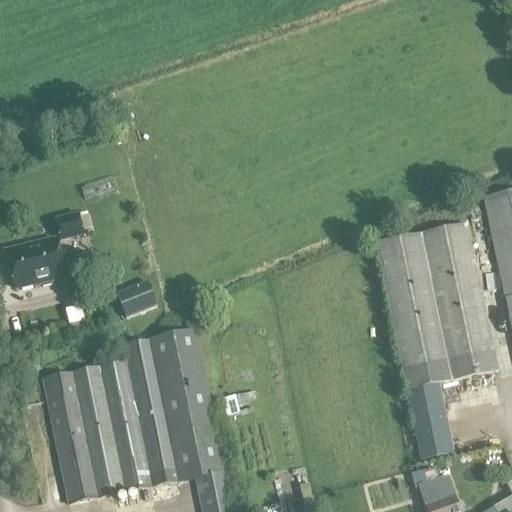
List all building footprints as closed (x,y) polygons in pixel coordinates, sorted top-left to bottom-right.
[(511,197),(484,203),(511,330),(511,197)] [(79,217),(56,222),(61,241),(83,236),(79,217)] [(381,246),(384,255),(413,391),(438,387),(499,374),(468,227),(381,246)] [(56,242),(6,254),(15,291),(37,286),(42,290),(52,287),(53,282),(65,279),(56,242)] [(149,284),(117,296),(127,323),(159,310),(149,284)] [(127,364),(47,381),(73,506),(200,480),(206,511),(232,511),(195,330),(170,335),(171,338),(124,348),(127,364)] [(0,342),(0,376),(19,372),(12,340),(0,342)] [(440,394),(409,400),(412,415),(411,415),(421,462),(453,455),(440,394)] [(238,452),(263,451),(261,399),(236,400),(238,452)] [(23,433),(36,499),(59,495),(46,428),(23,433)] [(458,511),(447,480),(419,489),(427,511),(458,511)] [(511,511),(511,483),(506,486),(511,496),(511,499),(494,510),(494,511),(511,511)]
